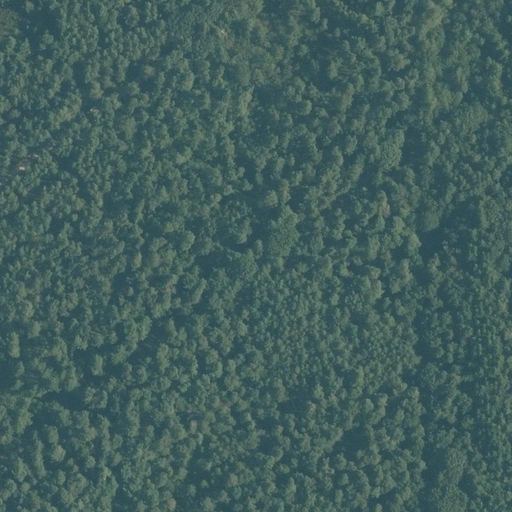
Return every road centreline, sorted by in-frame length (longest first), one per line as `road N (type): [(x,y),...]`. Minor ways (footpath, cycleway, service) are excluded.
road 1 (track): [(419,149),(0,469)]
road 2 (track): [(423,486),(418,136)]
road 3 (track): [(257,0),(0,194)]
road 4 (track): [(222,283),(300,407),(235,481)]
road 5 (track): [(415,0),(418,136)]
road 6 (track): [(511,176),(420,259)]
